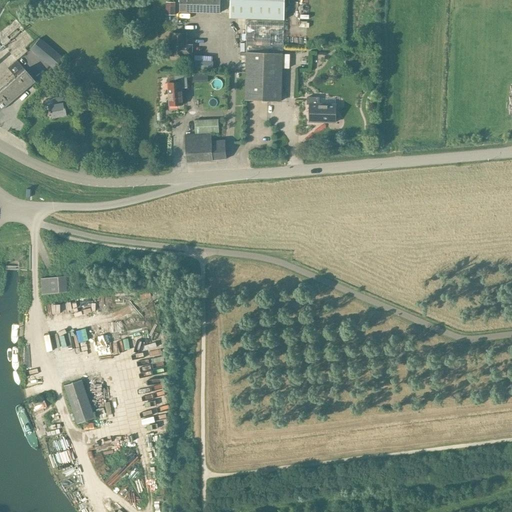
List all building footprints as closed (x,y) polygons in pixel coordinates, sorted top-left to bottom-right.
[(220,13),(220,0),(179,0),(180,12),(220,13)] [(243,18),(243,0),(230,0),(230,18),(243,18)] [(243,0),(243,18),(284,20),(284,0),(243,0)] [(246,47),(283,48),(284,21),(246,20),(245,45),(247,46),(246,47)] [(191,55),(192,45),(186,45),(186,34),(170,33),(169,55),(186,56),(186,55),(191,55)] [(53,68),(62,58),(39,39),(30,49),(53,68)] [(283,53),(283,48),(246,47),(245,100),(281,101),(282,68),(289,68),(289,54),(282,54),(282,53),(283,53)] [(0,110),(34,81),(16,60),(7,68),(15,77),(0,90),(0,110)] [(169,106),(183,105),(181,88),(187,88),(186,75),(174,76),(175,83),(168,83),(169,106)] [(65,115),(61,96),(52,98),(53,104),(47,106),(46,106),(46,107),(47,107),(49,118),(65,115)] [(335,122),(336,104),(319,104),(319,97),(307,97),(307,104),(310,104),(309,122),(310,122),(310,121),(325,121),(324,122),(335,122)] [(195,134),(219,132),(218,119),(194,121),(195,134)] [(211,141),(211,140),(211,133),(185,135),(187,162),(226,159),(225,140),(211,141)] [(41,278),(41,280),(43,294),(67,292),(65,276),(41,278)] [(95,418),(82,380),(64,386),(77,424),(95,418)]
